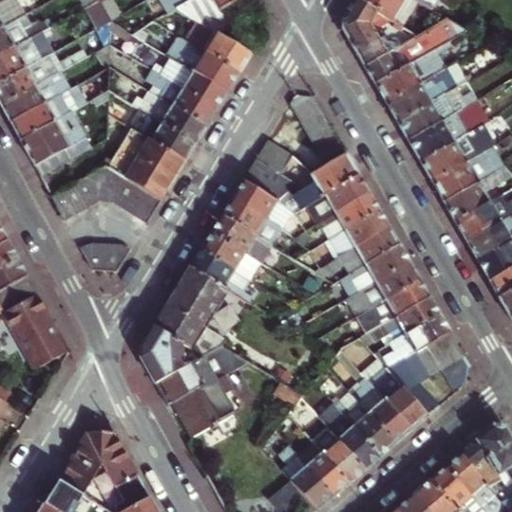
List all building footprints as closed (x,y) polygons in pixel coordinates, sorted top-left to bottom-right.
[(19,0),(9,0),(0,5),(0,31),(19,20),(29,15),(19,0)] [(83,0),(89,9),(104,0),(103,0),(83,0)] [(104,0),(89,9),(100,29),(115,20),(105,3),(104,0)] [(110,0),(105,3),(115,20),(127,14),(119,0),(110,0)] [(162,0),(171,15),(179,10),(197,0),(162,0)] [(197,0),(179,10),(201,23),(220,34),(242,21),(233,5),(241,0),(197,0)] [(358,0),(347,19),(349,29),(376,77),(381,86),(429,58),(473,32),(462,25),(454,20),(423,36),(406,46),(392,23),(394,19),(362,0),(358,0)] [(410,0),(362,0),(394,19),(397,21),(410,0)] [(421,0),(410,0),(397,21),(407,26),(423,1),(421,0)] [(421,0),(423,1),(435,9),(440,0),(421,0)] [(19,20),(31,40),(43,34),(31,14),(29,15),(19,20)] [(0,58),(31,40),(19,20),(0,31),(0,58)] [(194,30),(187,41),(241,74),(247,64),(253,55),(220,34),(201,23),(196,32),(194,30)] [(55,55),(43,34),(31,40),(43,62),(55,55)] [(187,41),(184,38),(180,43),(184,45),(181,49),(186,53),(181,61),(185,63),(231,92),(236,82),(241,74),(187,41)] [(31,40),(0,58),(0,86),(43,62),(31,40)] [(54,79),(92,58),(88,51),(65,64),(58,53),(55,55),(43,62),(54,79)] [(440,75),(429,58),(381,86),(386,94),(391,104),(440,75)] [(54,79),(43,62),(0,86),(0,97),(0,98),(5,106),(54,79)] [(173,82),(219,111),(225,101),(231,92),(185,63),(173,82)] [(440,75),(391,104),(396,112),(402,123),(451,95),(445,87),(466,75),(459,64),(440,75)] [(104,98),(113,92),(114,69),(94,80),(104,98)] [(15,123),(63,97),(54,79),(5,106),(10,115),(15,123)] [(173,82),(162,99),(208,128),(213,119),(219,111),(173,82)] [(113,93),(113,92),(104,98),(96,102),(100,109),(113,102),(113,93)] [(137,108),(143,111),(198,144),(203,136),(208,128),(162,99),(154,94),(148,103),(142,100),(137,108)] [(451,95),(402,123),(408,132),(414,143),(462,114),(451,95)] [(63,97),(15,123),(20,132),(24,141),(73,114),(63,97)] [(307,113),(321,104),(319,101),(299,97),(293,107),(300,118),(307,113)] [(307,113),(300,118),(307,129),(328,115),(321,104),(307,113)] [(133,128),(139,132),(187,161),(192,154),(198,144),(143,111),(133,128)] [(73,114),(24,141),(36,162),(44,176),(96,149),(75,113),(73,114)] [(473,133),(462,114),(414,143),(420,154),(425,163),(473,133)] [(307,129),(313,140),(334,127),(328,115),(307,129)] [(121,142),(131,127),(113,116),(112,140),(121,142)] [(153,194),(164,201),(175,182),(187,161),(139,132),(133,128),(131,127),(121,142),(112,140),(124,147),(111,168),(130,180),(142,187),(153,194)] [(313,140),(320,152),(342,139),(334,127),(313,140)] [(482,128),(473,133),(425,163),(431,173),(437,184),(485,156),(494,150),(482,128)] [(320,152),(327,165),(349,153),(342,139),(320,152)] [(270,143),(262,158),(274,165),(283,151),(270,143)] [(494,150),(485,156),(437,184),(443,194),(448,203),(496,174),(508,167),(510,166),(499,146),(494,150)] [(293,157),(283,151),(274,165),(284,172),(293,157)] [(274,165),(262,158),(248,180),(296,211),(299,212),(300,212),(313,204),(362,175),(358,167),(349,153),(327,165),(328,167),(315,175),(320,184),(306,191),(301,182),(284,172),(274,165)] [(511,172),(508,167),(496,174),(448,203),(454,213),(460,224),(494,203),(490,195),(511,182),(511,172)] [(92,179),(104,202),(116,202),(130,180),(111,168),(92,179)] [(320,184),(315,175),(301,182),(306,191),(320,184)] [(322,221),(373,192),(368,185),(362,175),(313,204),(322,221)] [(92,179),(81,185),(94,208),(104,202),(92,179)] [(142,187),(130,180),(116,202),(128,209),(142,187)] [(286,227),(296,211),(248,180),(242,189),(237,197),(286,227)] [(81,185),(70,191),(83,214),(94,208),(81,185)] [(153,194),(142,187),(128,209),(139,216),(153,194)] [(56,199),(69,221),(83,214),(70,191),(56,199)] [(378,202),(373,192),(322,221),(332,238),(382,209),(378,202)] [(139,216),(150,223),(164,201),(153,194),(139,216)] [(511,197),(510,194),(494,203),(460,224),(466,234),(471,242),(511,218),(511,197)] [(225,216),(275,246),(286,227),(237,197),(231,207),(225,216)] [(389,220),(382,209),(332,238),(342,255),(393,226),(389,220)] [(275,246),(225,216),(220,224),(214,233),(264,263),(275,246)] [(481,261),(511,242),(511,232),(511,231),(511,218),(471,242),(476,252),(481,261)] [(7,231),(2,223),(0,224),(0,246),(12,240),(7,231)] [(399,237),(393,226),(342,255),(352,273),(403,244),(399,237)] [(264,263),(214,233),(209,242),(204,250),(254,280),(264,263)] [(16,248),(12,240),(0,246),(0,268),(21,257),(16,248)] [(511,242),(481,261),(486,270),(491,280),(511,267),(511,242)] [(86,251),(99,274),(110,273),(111,244),(99,244),(86,251)] [(122,244),(111,244),(110,273),(118,273),(134,249),(122,244)] [(409,254),(403,244),(352,273),(363,290),(413,261),(409,254)] [(199,258),(194,267),(232,290),(244,297),(254,280),(204,250),(199,258)] [(31,274),(21,257),(0,268),(0,315),(6,312),(42,293),(31,274)] [(372,307),(423,278),(418,270),(413,261),(363,290),(372,307)] [(157,326),(207,357),(227,346),(229,339),(210,327),(232,290),(194,267),(175,297),(157,326)] [(511,267),(491,280),(497,289),(502,298),(511,292),(511,267)] [(382,324),(433,295),(428,287),(423,278),(372,307),(382,324)] [(511,292),(502,298),(511,315),(511,292)] [(38,367),(72,348),(58,322),(42,293),(6,312),(38,367)] [(377,340),(403,324),(408,332),(443,312),(438,305),(433,295),(382,324),(371,331),(377,340)] [(448,321),(443,312),(408,332),(412,340),(386,356),(392,366),(408,357),(420,349),(432,342),(453,329),(448,321)] [(377,340),(381,348),(408,332),(403,324),(377,340)] [(144,347),(144,357),(158,383),(205,358),(207,357),(157,326),(150,337),(144,347)] [(453,329),(432,342),(439,354),(460,341),(453,329)] [(439,354),(446,367),(467,353),(460,341),(439,354)] [(432,342),(420,349),(435,374),(444,369),(446,367),(439,354),(432,342)] [(325,345),(320,352),(332,359),(336,353),(337,352),(325,345)] [(207,357),(205,358),(158,383),(170,405),(176,402),(180,409),(195,436),(212,427),(214,429),(220,425),(219,423),(235,414),(225,394),(233,389),(228,379),(254,363),(227,346),(207,357)] [(351,390),(396,444),(404,436),(412,430),(369,380),(341,348),(337,352),(336,353),(359,380),(349,388),(351,390)] [(408,357),(423,380),(435,374),(420,349),(408,357)] [(444,369),(458,391),(471,380),(474,366),(467,353),(446,367),(444,369)] [(392,366),(390,367),(403,383),(405,386),(415,378),(439,407),(442,405),(423,380),(408,357),(392,366)] [(390,367),(388,365),(377,373),(393,392),(403,383),(390,367)] [(369,380),(412,430),(421,422),(429,415),(405,386),(403,383),(393,392),(377,373),(369,380)] [(415,378),(405,386),(429,415),(439,407),(415,378)] [(306,394),(284,380),(278,390),(300,402),(306,394)] [(0,416),(10,401),(6,399),(11,390),(0,384),(0,416)] [(355,424),(382,455),(388,450),(396,444),(351,390),(337,402),(348,415),(355,424)] [(348,415),(337,402),(331,408),(341,420),(348,415)] [(312,424),(306,429),(324,450),(351,482),(360,473),(366,468),(340,437),(332,428),(322,436),(312,424)] [(355,424),(340,437),(366,468),(374,461),(382,455),(355,424)] [(465,450),(492,484),(510,469),(511,473),(511,481),(499,492),(511,507),(511,434),(507,425),(494,426),(479,439),(465,450)] [(63,477),(88,492),(94,497),(140,472),(122,438),(117,429),(93,428),(63,477)] [(306,450),(297,438),(290,444),(299,455),(306,450)] [(284,449),(294,460),(299,455),(290,444),(284,449)] [(324,450),(308,465),(334,495),(343,488),(351,482),(324,450)] [(490,511),(510,511),(511,511),(511,507),(499,492),(492,484),(465,450),(458,457),(450,463),(490,511)] [(441,471),(433,477),(463,511),(490,511),(450,463),(441,471)] [(293,478),(319,508),(327,501),(334,495),(308,465),(293,478)] [(511,473),(510,469),(492,484),(499,492),(511,481),(511,473)] [(147,484),(140,472),(94,497),(104,502),(119,511),(122,511),(154,496),(147,484)] [(75,511),(88,492),(63,477),(41,511),(75,511)] [(424,485),(416,492),(432,511),(463,511),(433,477),(424,485)] [(407,500),(399,506),(404,511),(432,511),(416,492),(407,500)] [(157,511),(162,510),(158,503),(154,496),(122,511),(157,511)]
